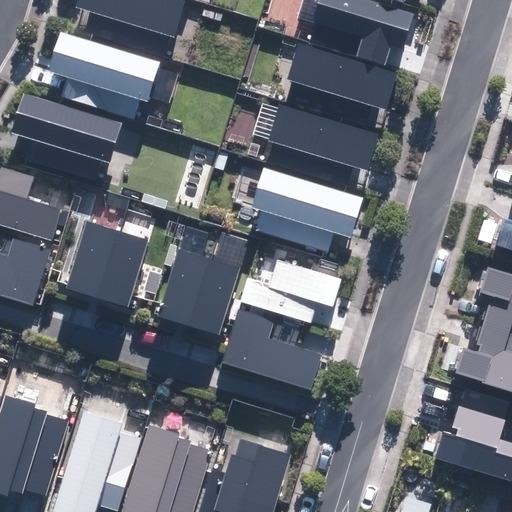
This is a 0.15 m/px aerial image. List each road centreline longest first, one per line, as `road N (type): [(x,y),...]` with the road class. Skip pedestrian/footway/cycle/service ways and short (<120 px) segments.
road 1 (residential): [(361,423),(491,0)]
road 2 (residential): [(0,312),(361,423)]
